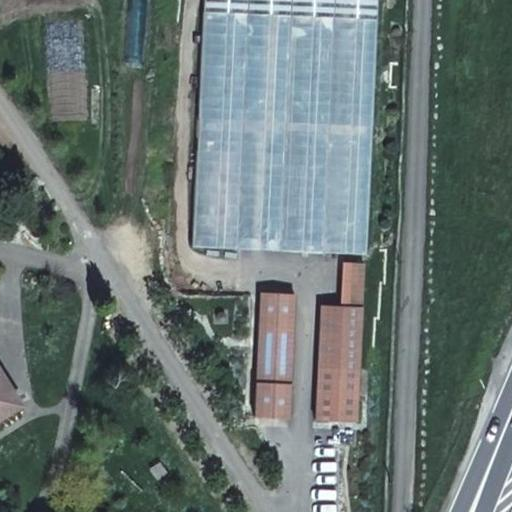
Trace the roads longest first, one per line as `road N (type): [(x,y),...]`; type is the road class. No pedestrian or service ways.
road 1 (unclassified): [(424,0),(404,511)]
road 2 (primary): [(511,385),(456,511)]
